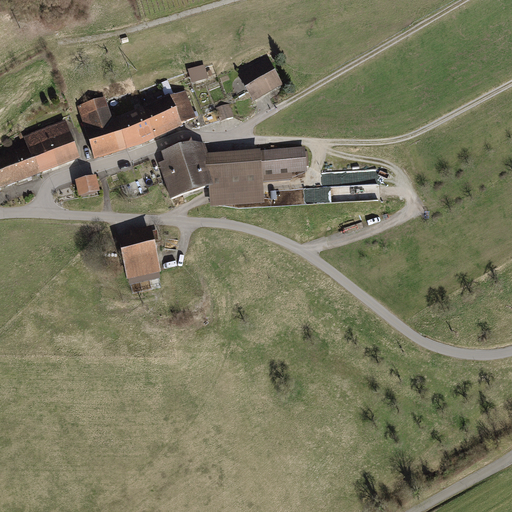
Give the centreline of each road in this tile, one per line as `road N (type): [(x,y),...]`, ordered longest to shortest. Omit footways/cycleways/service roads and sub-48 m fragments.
road 1 (tertiary): [(43,213),(222,224),(271,238),(303,252),(436,348),(469,356),(511,351)]
road 2 (residential): [(43,213),(46,187),(60,178),(187,137),(393,143)]
road 3 (track): [(225,140),(467,0)]
road 4 (track): [(303,252),(407,216),(411,204),(398,170),(321,152),(315,142)]
road 5 (track): [(240,0),(101,42)]
road 6 (track): [(393,143),(511,85)]
